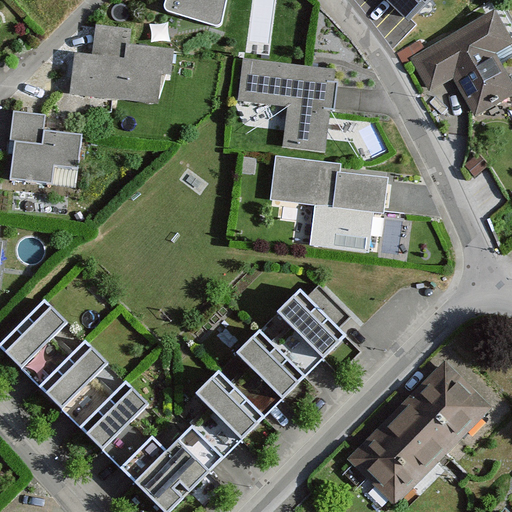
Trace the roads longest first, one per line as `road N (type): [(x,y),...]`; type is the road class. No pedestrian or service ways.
road 1 (residential): [(497,296),(393,70),(332,0)]
road 2 (residential): [(497,296),(461,310),(253,511)]
road 3 (residential): [(0,99),(99,0)]
road 4 (residential): [(85,511),(0,421)]
